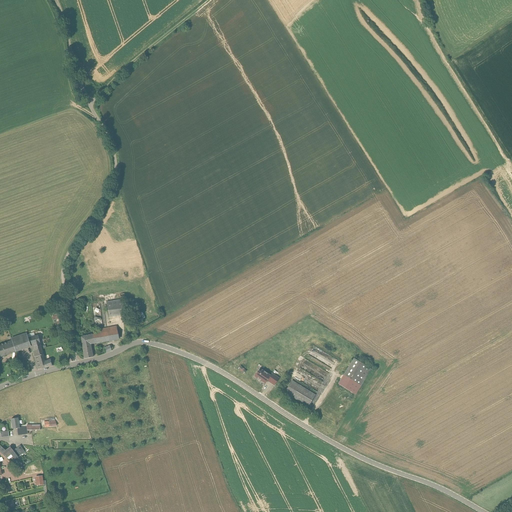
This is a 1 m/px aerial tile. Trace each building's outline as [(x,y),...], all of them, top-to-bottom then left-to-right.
[(122,299),(108,301),(110,316),(124,314),(122,299)] [(98,333),(92,334),(94,343),(119,339),(118,336),(117,330),(116,326),(98,329),(98,331),(98,333)] [(38,336),(28,338),(26,334),(11,339),(12,341),(15,352),(31,346),(30,346),(32,345),(33,351),(41,349),(38,336)] [(81,336),(83,346),(84,359),(93,357),(90,344),(94,343),(92,334),(91,334),(81,336)] [(0,354),(1,357),(15,352),(12,341),(0,345),(0,354)] [(44,362),(43,354),(41,349),(33,351),(35,357),(38,370),(46,367),(52,366),(51,362),(50,360),(44,362)] [(355,395),(358,390),(371,369),(354,359),(338,384),(355,395)] [(279,378),(272,373),(270,375),(262,370),(261,372),(258,371),(254,376),(265,384),(267,381),(274,386),(279,378)] [(308,407),(315,395),(292,381),(285,393),(308,407)] [(27,427),(19,428),(18,418),(11,419),(13,429),(17,428),(18,435),(27,434),(27,431),(32,431),(32,430),(40,430),(40,425),(27,425),(27,427)] [(11,454),(7,449),(5,450),(0,445),(0,452),(7,458),(11,455),(11,454)] [(15,460),(25,452),(20,445),(13,451),(10,447),(7,449),(11,454),(11,455),(15,460)] [(0,454),(6,460),(12,466),(14,464),(8,459),(7,458),(0,452),(0,454)] [(43,487),(43,485),(42,476),(35,476),(36,486),(41,485),(41,487),(43,487)]
